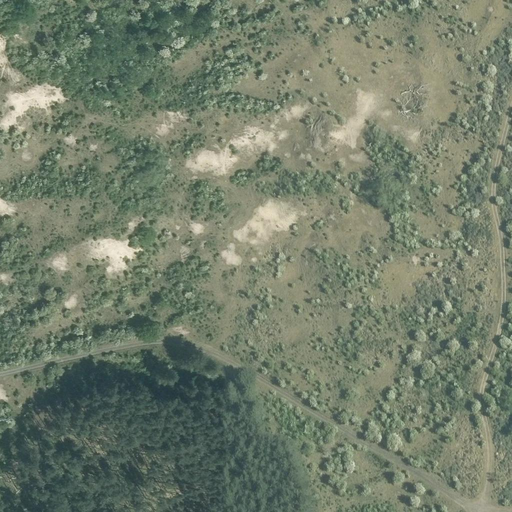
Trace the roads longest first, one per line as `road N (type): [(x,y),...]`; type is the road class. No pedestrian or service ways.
road 1 (track): [(0,373),(128,345),(184,346),(262,380),(482,509),(511,509)]
road 2 (track): [(482,511),(483,415),(505,287),(491,196),(511,110)]
